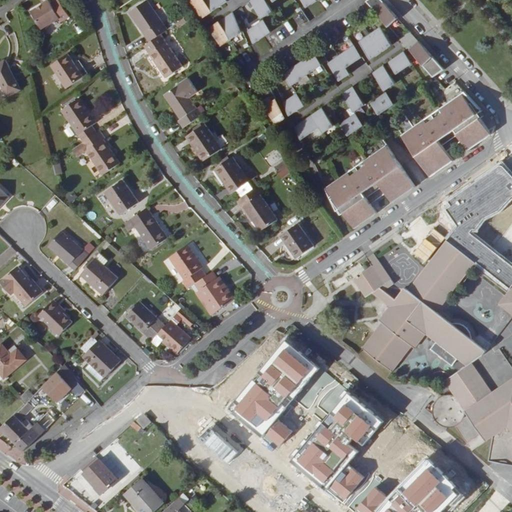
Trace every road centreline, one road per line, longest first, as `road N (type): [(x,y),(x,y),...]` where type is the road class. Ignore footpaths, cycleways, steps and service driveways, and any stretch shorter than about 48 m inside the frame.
road 1 (residential): [(270,284),(171,171),(135,113),(93,0)]
road 2 (unclassified): [(293,285),(511,132)]
road 3 (residential): [(24,229),(31,252),(156,376)]
road 4 (residential): [(177,403),(211,413),(333,511)]
road 5 (residential): [(511,127),(395,0)]
road 6 (unclassified): [(35,487),(152,397)]
